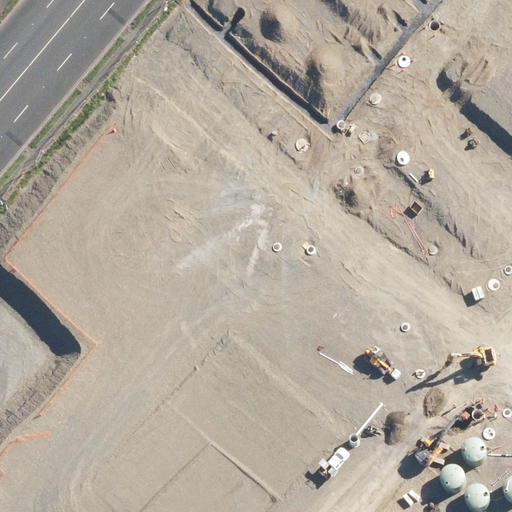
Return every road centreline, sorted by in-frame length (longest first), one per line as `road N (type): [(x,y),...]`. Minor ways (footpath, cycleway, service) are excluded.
road 1 (residential): [(312,170),(9,503)]
road 2 (residential): [(312,170),(110,0)]
road 3 (residential): [(485,314),(310,511)]
road 4 (residential): [(485,314),(312,170)]
road 5 (residential): [(312,170),(457,0)]
